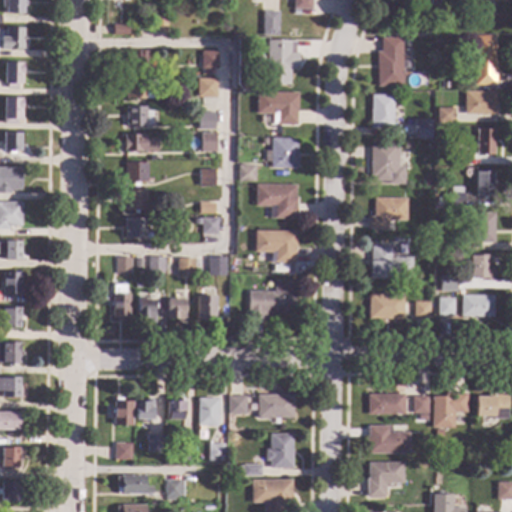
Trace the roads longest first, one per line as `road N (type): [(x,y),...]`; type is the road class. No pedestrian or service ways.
road 1 (residential): [(351,0),(331,98),(327,511)]
road 2 (residential): [(72,0),(68,511)]
road 3 (residential): [(511,357),(71,363)]
